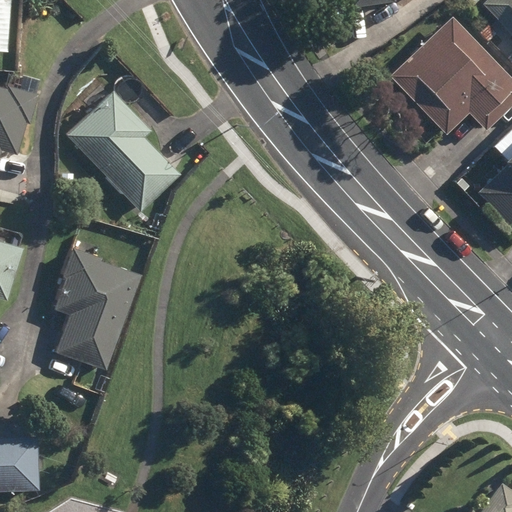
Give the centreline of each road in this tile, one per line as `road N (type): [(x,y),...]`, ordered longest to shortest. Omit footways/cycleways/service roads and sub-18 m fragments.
road 1 (secondary): [(477,316),(293,118),(217,0)]
road 2 (residential): [(372,476),(410,394),(477,316)]
road 3 (residential): [(511,358),(372,476)]
